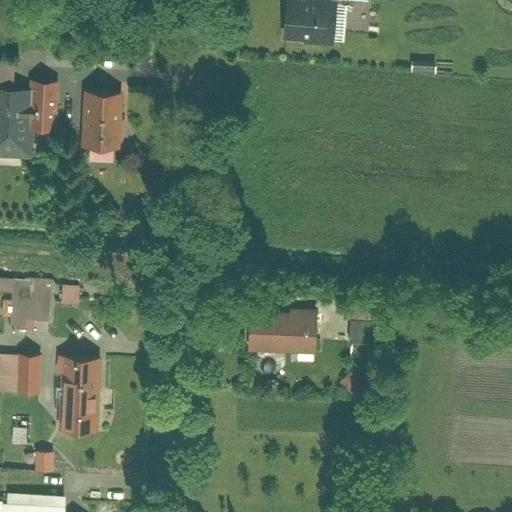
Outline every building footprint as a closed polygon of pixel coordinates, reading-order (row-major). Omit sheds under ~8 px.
[(283,0),(280,37),(329,40),(332,3),(283,0)] [(0,54),(0,81),(7,82),(8,55),(0,54)] [(29,129),(52,130),(54,83),(25,81),(24,93),(0,91),(0,158),(28,160),(29,129)] [(81,90),(78,147),(116,149),(119,92),(81,90)] [(0,293),(11,294),(10,319),(46,320),(47,290),(21,289),(21,278),(0,277),(0,293)] [(57,281),(57,298),(76,298),(77,281),(57,281)] [(345,320),(344,341),(369,342),(370,301),(329,301),(345,320)] [(245,308),(244,350),(313,352),(314,311),(245,308)] [(0,354),(0,376),(14,378),(13,392),(37,394),(40,358),(15,356),(0,354)] [(59,360),(55,429),(89,431),(92,362),(59,360)] [(30,447),(30,467),(50,467),(50,447),(30,447)] [(0,496),(0,511),(57,511),(58,502),(0,496)]
